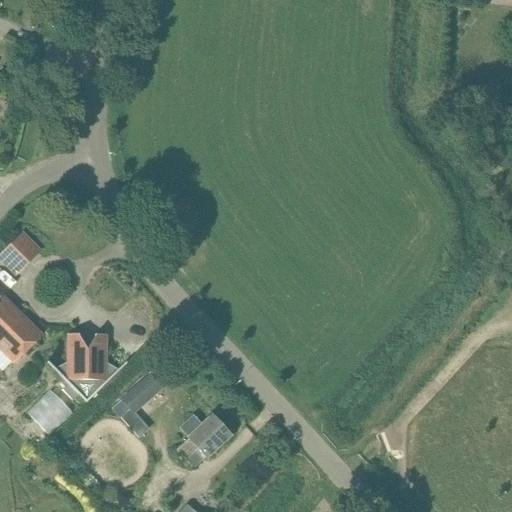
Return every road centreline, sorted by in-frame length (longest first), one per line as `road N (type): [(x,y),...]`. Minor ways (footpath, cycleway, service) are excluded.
road 1 (unclassified): [(376,511),(176,301),(122,227),(97,161)]
road 2 (track): [(340,472),(365,431),(511,268)]
road 3 (unclassified): [(97,161),(96,73),(109,0)]
